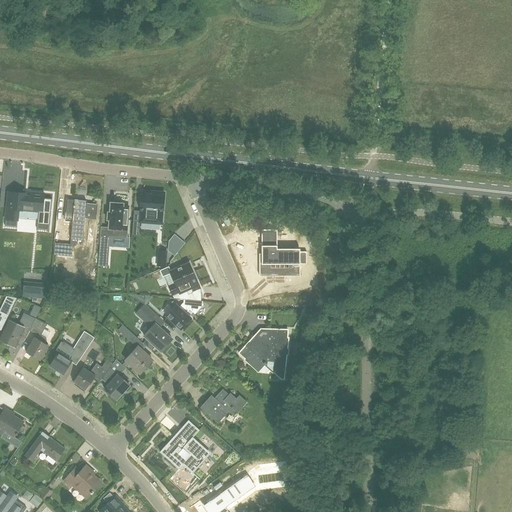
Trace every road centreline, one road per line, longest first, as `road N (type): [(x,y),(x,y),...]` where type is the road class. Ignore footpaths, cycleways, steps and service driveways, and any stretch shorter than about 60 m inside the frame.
road 1 (primary): [(0,133),(511,194)]
road 2 (unclassified): [(369,511),(362,230),(349,212),(315,194),(194,178)]
road 3 (residential): [(112,452),(238,307),(194,178)]
road 4 (unclassified): [(194,178),(0,152)]
road 5 (residential): [(112,452),(0,374)]
